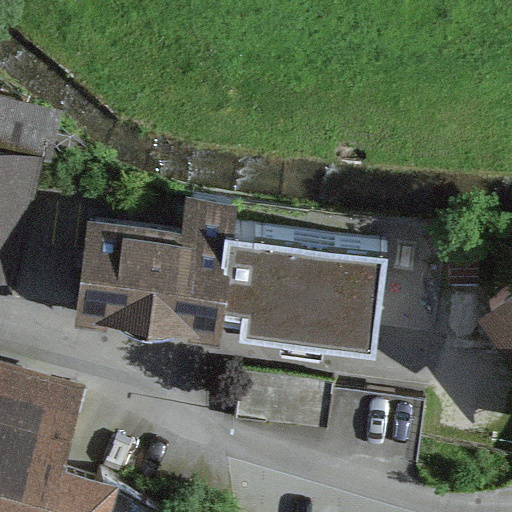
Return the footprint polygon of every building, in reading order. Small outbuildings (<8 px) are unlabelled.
[(55,160),(0,146),(0,271),(27,278),(55,160)] [(83,293),(217,309),(228,212),(230,194),(202,191),(198,224),(92,212),(83,293)] [(382,230),(228,212),(217,309),(371,327),(382,230)] [(511,293),(487,312),(511,345),(511,293)] [(0,360),(0,511),(96,511),(109,466),(56,452),(75,381),(0,360)]
